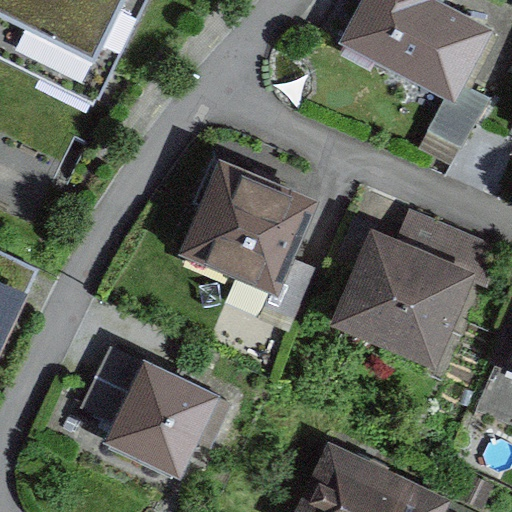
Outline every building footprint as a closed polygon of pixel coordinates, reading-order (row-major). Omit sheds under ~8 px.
[(0,0),(0,28),(106,79),(144,0),(0,0)] [(455,0),(369,0),(346,44),(459,103),(500,24),(455,0)] [(325,207),(222,160),(180,254),(282,300),(325,207)] [(404,232),(381,223),(334,324),(444,376),(499,258),(409,218),(404,232)] [(0,362),(33,297),(0,280),(0,362)] [(145,372),(109,354),(83,404),(120,422),(109,444),(189,484),(231,401),(151,361),(145,372)] [(511,370),(497,364),(475,418),(511,433),(511,370)] [(477,511),(331,446),(300,511),(477,511)] [(467,473),(456,498),(489,511),(495,511),(505,489),(467,473)]
